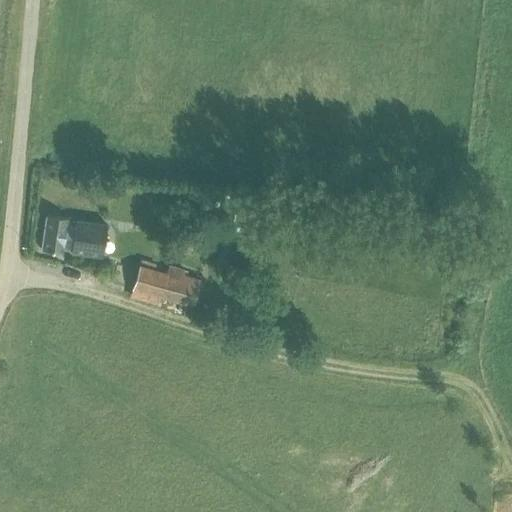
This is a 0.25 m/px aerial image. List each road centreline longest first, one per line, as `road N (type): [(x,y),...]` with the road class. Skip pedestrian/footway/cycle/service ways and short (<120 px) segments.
road 1 (track): [(462,383),(329,363),(7,272)]
road 2 (track): [(462,383),(509,0)]
road 3 (unclassified): [(0,294),(32,0)]
